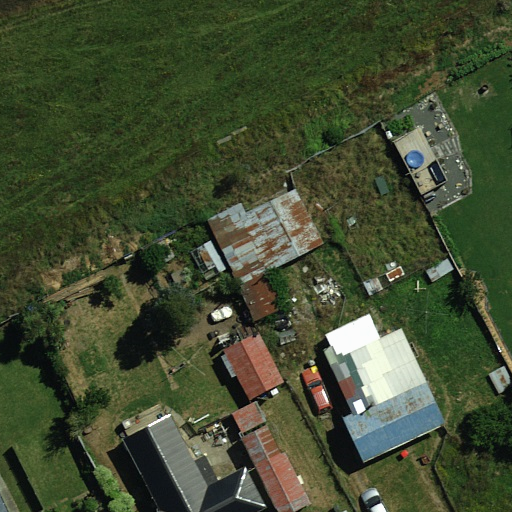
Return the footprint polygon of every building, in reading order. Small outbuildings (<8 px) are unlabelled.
[(302,177),(212,222),(247,291),(337,246),(302,177)] [(451,436),(406,329),(390,335),(380,311),(322,336),(359,422),(346,427),(365,472),(451,436)] [(226,349),(254,404),(274,394),(292,384),(264,330),(226,349)] [(271,511),(276,510),(254,465),(213,485),(177,415),(128,441),(164,511),(271,511)] [(15,511),(3,485),(0,486),(0,511),(15,511)]
